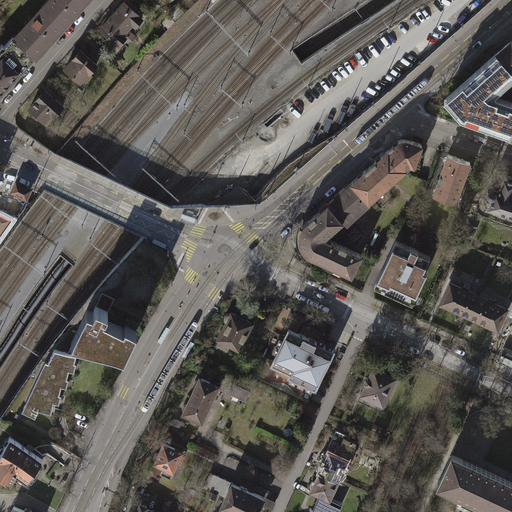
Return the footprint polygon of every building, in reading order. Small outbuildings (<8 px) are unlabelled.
[(52,0),(17,40),(14,38),(6,47),(4,46),(0,50),(0,99),(88,0),(52,0)] [(137,15),(122,2),(99,28),(113,41),(137,15)] [(511,36),(494,52),(511,72),(511,36)] [(94,63),(79,50),(63,68),(78,81),(94,63)] [(511,73),(511,72),(494,52),(445,97),(464,120),(468,122),(507,135),(511,121),(511,102),(509,102),(508,105),(486,96),(511,73)] [(43,90),(28,107),(44,122),(60,105),(43,90)] [(315,262),(356,276),(364,253),(334,242),(329,237),(347,222),(349,223),(419,164),(426,144),(405,137),(378,159),(374,172),(367,170),(337,195),(335,199),(304,225),(298,242),(315,262)] [(434,198),(458,206),(473,164),(449,155),(434,198)] [(491,205),(511,211),(511,175),(509,175),(504,187),(498,185),(494,184),(492,186),(490,189),(491,192),(495,194),(491,205)] [(14,181),(9,191),(24,198),(29,188),(14,181)] [(377,279),(415,297),(427,272),(423,270),(428,259),(416,253),(417,250),(396,239),(377,279)] [(440,302),(468,315),(478,295),(450,281),(440,302)] [(102,292),(96,305),(108,311),(114,298),(102,292)] [(468,315),(497,328),(506,308),(478,295),(468,315)] [(96,305),(93,311),(87,309),(77,329),(71,342),(124,356),(136,329),(122,323),(119,329),(103,321),(108,311),(96,305)] [(226,321),(217,338),(238,349),(252,322),(231,311),(230,313),(227,313),(225,314),(224,317),(226,321)] [(333,349),(288,328),(272,364),(290,372),(289,376),(315,388),(333,349)] [(77,355),(54,349),(25,411),(36,416),(39,409),(51,412),(54,402),(58,403),(61,386),(66,387),(69,370),(74,371),(77,355)] [(395,377),(373,367),(369,376),(366,376),(364,381),(366,383),(361,394),(382,404),(383,401),(386,401),(389,396),(387,393),(395,377)] [(210,404),(219,385),(199,376),(199,378),(195,379),(193,382),(195,386),(191,395),(210,404)] [(249,391),(236,385),(232,394),(245,399),(249,391)] [(201,422),(210,404),(191,395),(187,404),(183,404),(181,407),(183,411),(182,413),(201,422)] [(167,427),(179,433),(184,422),(176,419),(173,418),(171,419),(167,427)] [(324,461),(320,471),(338,479),(347,459),(352,461),(356,442),(348,439),(350,436),(338,431),(334,439),(331,437),(327,447),(334,450),(333,453),(329,451),(328,453),(324,453),(322,457),(324,461)] [(0,481),(4,477),(11,482),(17,475),(26,482),(42,460),(11,436),(0,451),(0,481)] [(154,460),(153,462),(173,471),(178,460),(181,461),(185,455),(181,453),(182,451),(163,442),(158,452),(155,453),(153,458),(154,460)] [(377,448),(366,443),(363,450),(374,455),(377,448)] [(511,511),(511,481),(452,454),(438,483),(499,511),(511,511)] [(329,497),(338,479),(320,471),(316,480),(312,480),(310,484),(312,488),(311,490),(320,494),(311,511),(337,511),(342,503),(329,497)] [(225,497),(232,482),(210,472),(204,487),(225,497)] [(225,497),(221,505),(236,511),(256,511),(263,497),(232,482),(225,497)] [(275,502),(266,498),(264,503),(272,507),(275,502)] [(154,511),(145,507),(147,505),(140,501),(138,504),(132,501),(126,511),(154,511)]
